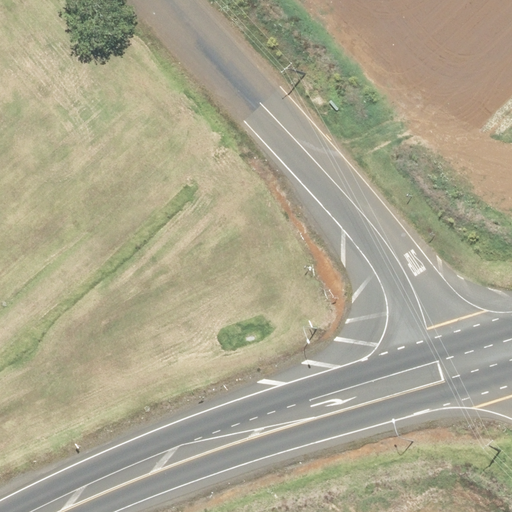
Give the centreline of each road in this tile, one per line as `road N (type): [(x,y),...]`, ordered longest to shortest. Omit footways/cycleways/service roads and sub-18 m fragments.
road 1 (unclassified): [(162,0),(455,330),(491,358)]
road 2 (secondary): [(491,358),(288,420),(49,511)]
